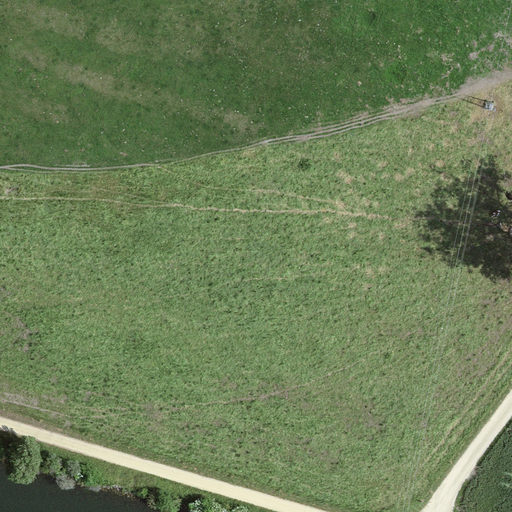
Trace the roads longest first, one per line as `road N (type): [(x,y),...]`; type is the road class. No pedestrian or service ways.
road 1 (track): [(311,511),(0,422)]
road 2 (track): [(435,511),(444,485),(511,391)]
